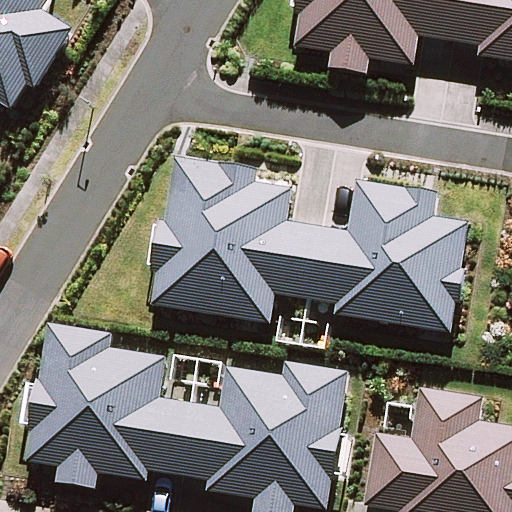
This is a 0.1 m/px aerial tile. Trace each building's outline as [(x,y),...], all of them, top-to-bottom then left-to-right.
[(0,0),(0,96),(13,105),(66,16),(39,0),(0,0)] [(511,0),(301,0),(297,40),(414,53),(417,31),(484,39),(482,60),(511,63),(511,0)] [(156,268),(153,292),(448,325),(460,217),(418,213),(419,198),(356,190),(352,229),(286,222),(289,189),(230,182),(232,169),(181,163),(174,229),(155,227),(150,268),(156,268)] [(49,327),(34,456),(61,459),(60,470),(97,475),(98,463),(133,467),(133,460),(236,472),(236,478),(256,481),(255,492),(291,496),(293,485),(330,489),(345,361),(287,354),(285,371),(226,365),(222,398),(151,390),(155,355),(107,349),(109,334),(49,327)] [(479,392),(419,385),(415,420),(380,416),(370,504),(440,511),(439,511),(511,511),(511,428),(475,424),(479,392)]
